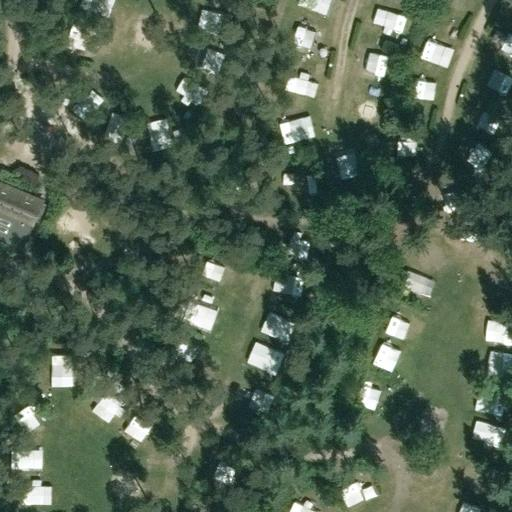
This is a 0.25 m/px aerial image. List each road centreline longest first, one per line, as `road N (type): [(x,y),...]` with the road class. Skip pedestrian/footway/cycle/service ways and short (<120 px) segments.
road 1 (track): [(372,446),(324,454),(215,432),(151,398),(110,334),(60,289),(0,274)]
road 2 (track): [(215,432),(285,224)]
road 3 (track): [(429,163),(449,92),(492,0)]
